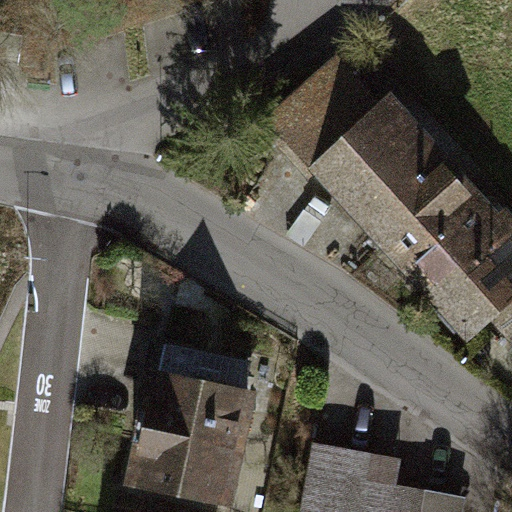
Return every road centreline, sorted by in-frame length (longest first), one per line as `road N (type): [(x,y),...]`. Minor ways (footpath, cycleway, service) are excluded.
road 1 (unclassified): [(80,174),(171,209),(511,445)]
road 2 (residential): [(34,511),(80,174)]
road 3 (residential): [(80,174),(103,140),(357,0)]
